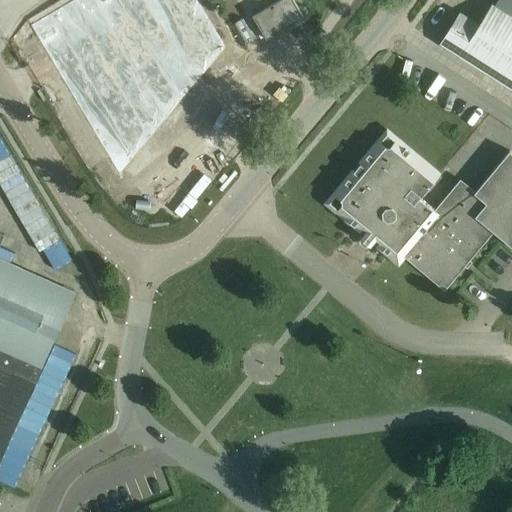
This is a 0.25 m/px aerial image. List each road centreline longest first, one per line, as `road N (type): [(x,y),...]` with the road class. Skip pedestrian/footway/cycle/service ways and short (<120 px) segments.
road 1 (secondary): [(151,270),(195,245),(234,203),(399,0)]
road 2 (unclassified): [(511,435),(473,411),(428,409),(274,442),(220,474)]
road 3 (unclassified): [(151,270),(60,198),(0,95)]
road 4 (secondary): [(136,429),(127,374),(151,270)]
road 5 (unknown): [(511,119),(381,22)]
road 6 (secondary): [(41,511),(69,466),(136,429)]
